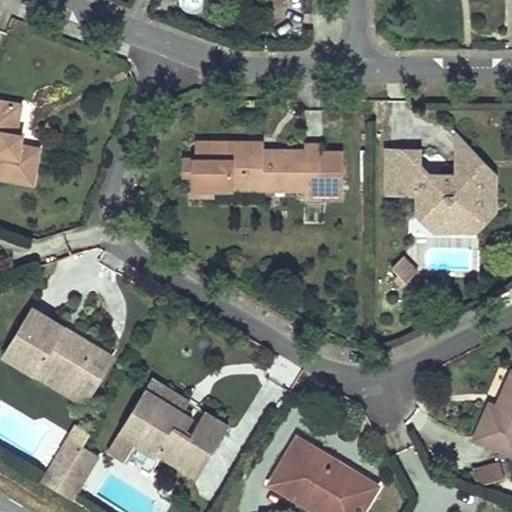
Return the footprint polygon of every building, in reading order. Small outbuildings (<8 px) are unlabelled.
[(0,174),(35,181),(41,147),(22,144),(16,142),(17,131),(22,104),(6,101),(0,99),(0,174)] [(24,133),(17,131),(16,142),(22,144),(24,133)] [(456,136),(456,175),(497,175),(456,136)] [(244,148),(230,148),(225,148),(225,140),(195,139),(195,156),(187,156),(187,173),(192,173),(191,194),(212,194),(212,184),(305,184),(304,198),(321,198),(321,193),(342,193),(342,155),(322,155),(322,159),(304,159),(304,150),(283,150),(271,150),(271,156),(262,156),(262,150),(262,140),(244,140),(244,148)] [(244,140),(230,140),(230,148),(244,148),(244,140)] [(304,159),(322,159),(322,155),(322,144),(304,144),(304,150),(304,159)] [(420,151),(388,151),(388,192),(420,193),(419,216),(438,232),(456,212),(477,212),(497,213),(497,191),(497,175),(456,175),(420,175),(420,151)] [(456,212),(438,232),(477,231),(497,213),(477,212),(456,212)] [(406,258),(395,270),(411,284),(422,273),(406,258)] [(96,385),(114,356),(91,342),(73,330),(69,337),(62,333),(66,326),(32,306),(4,354),(37,375),(43,366),(74,386),(81,375),(96,385)] [(69,337),(73,330),(66,326),(62,333),(69,337)] [(96,385),(81,375),(74,386),(43,366),(37,375),(84,404),(96,385)] [(189,400),(152,379),(145,391),(182,412),(189,400)] [(182,412),(145,391),(122,430),(139,441),(137,445),(156,457),(159,453),(199,476),(230,423),(214,414),(206,409),(191,435),(185,431),(192,418),(182,412)] [(511,450),(511,403),(503,398),(492,415),(482,432),(511,450)] [(84,446),(70,437),(42,481),(57,490),(71,468),(84,446)] [(301,444),(297,450),(307,456),(311,449),(301,444)] [(100,456),(84,446),(71,468),(57,490),(73,500),(100,456)] [(307,456),(297,450),(273,490),(309,511),(366,511),(375,498),(356,487),(361,479),(330,461),(311,449),(307,456)] [(503,465),(478,470),(481,485),(507,481),(503,465)] [(379,490),(361,479),(356,487),(375,498),(379,490)]
